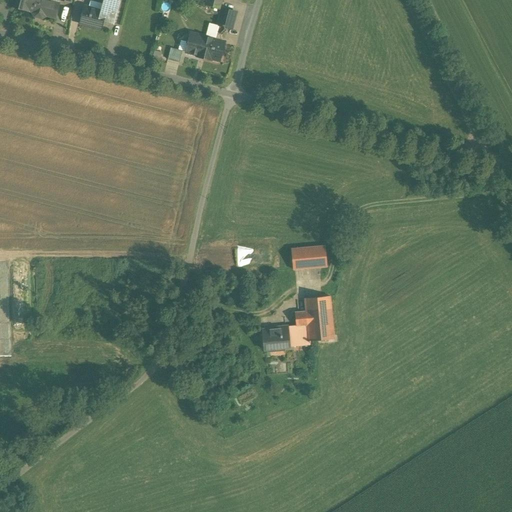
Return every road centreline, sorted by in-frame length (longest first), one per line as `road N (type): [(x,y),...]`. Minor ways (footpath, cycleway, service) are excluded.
road 1 (unclassified): [(233,96),(486,160)]
road 2 (unclassified): [(0,35),(233,96)]
road 3 (track): [(497,181),(470,196),(354,212),(326,283)]
road 4 (unclassified): [(486,160),(406,0)]
